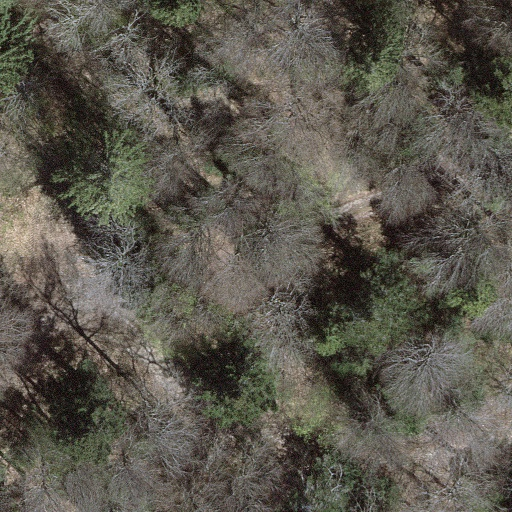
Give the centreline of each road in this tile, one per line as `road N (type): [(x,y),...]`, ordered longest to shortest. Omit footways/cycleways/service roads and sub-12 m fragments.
road 1 (track): [(114,298),(155,359),(191,391),(282,422),(384,434),(511,403)]
road 2 (track): [(511,152),(114,298)]
road 3 (track): [(335,220),(391,148),(457,0)]
road 4 (track): [(114,298),(0,343)]
